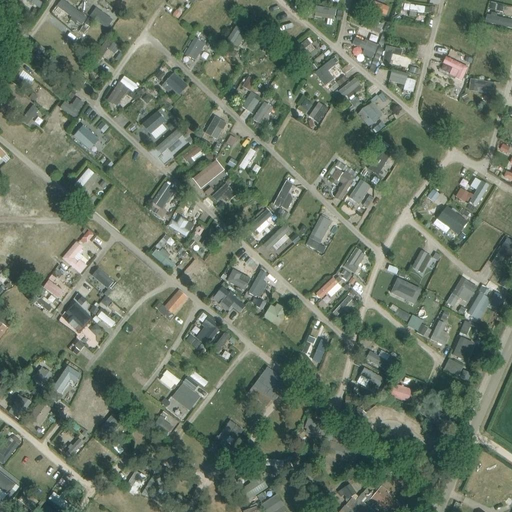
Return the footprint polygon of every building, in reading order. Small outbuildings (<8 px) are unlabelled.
[(38,0),(21,0),(20,2),(35,12),(28,23),(33,27),(47,6),(38,0)] [(266,0),(263,0),(251,11),(258,20),(273,7),(266,0)] [(57,16),(70,24),(73,19),(85,27),(91,18),(66,2),(57,16)] [(100,9),(93,18),(110,31),(117,23),(100,9)] [(339,21),(340,10),(318,9),(318,20),(339,21)] [(176,17),(182,21),(186,15),(179,11),(176,17)] [(457,11),(454,19),(470,26),(473,18),(457,11)] [(380,29),(384,31),(386,25),(368,18),(364,27),(378,33),(380,29)] [(489,28),(511,29),(511,19),(490,18),(489,28)] [(40,36),(46,39),(50,31),(45,28),(40,36)] [(229,44),(241,52),(252,36),(240,28),(229,44)] [(57,30),(51,43),(58,46),(64,33),(57,30)] [(493,43),(511,46),(511,42),(511,34),(495,32),(493,43)] [(366,51),(364,54),(375,61),(382,49),(360,36),(355,45),(366,51)] [(188,57),(199,63),(208,46),(198,40),(188,57)] [(309,40),(298,52),(306,61),(318,48),(309,40)] [(394,62),(403,63),(404,50),(395,49),(394,62)] [(136,67),(146,71),(152,55),(142,51),(136,67)] [(97,70),(103,60),(96,56),(90,66),(97,70)] [(276,79),(285,61),(274,56),(266,74),(276,79)] [(449,58),(446,65),(455,69),(452,76),(465,82),(472,69),(449,58)] [(335,61),(318,75),(329,89),(338,81),(331,73),(340,66),(335,61)] [(379,75),(383,64),(376,62),(373,73),(379,75)] [(297,64),(288,65),(289,73),(298,71),(297,64)] [(167,66),(162,74),(166,77),(171,70),(167,66)] [(203,77),(208,71),(202,66),(197,72),(203,77)] [(349,75),(353,81),(360,76),(356,70),(349,75)] [(408,87),(410,75),(395,72),(392,83),(408,87)] [(163,90),(176,103),(191,88),(178,75),(163,90)] [(340,84),(344,89),(351,82),(347,77),(340,84)] [(255,94),(261,83),(251,78),(246,89),(255,94)] [(350,100),(364,87),(357,80),(343,93),(350,100)] [(409,80),(407,92),(416,94),(419,82),(409,80)] [(472,93),(497,96),(499,84),(473,81),(472,93)] [(280,93),(283,87),(278,83),(274,89),(280,93)] [(120,109),(129,96),(135,100),(138,95),(122,84),(110,102),(120,109)] [(245,110),(256,115),(264,99),(253,94),(245,110)] [(151,105),(155,100),(150,96),(146,101),(151,105)] [(54,114),(64,102),(58,98),(49,110),(54,114)] [(75,108),(67,103),(63,111),(79,120),(88,104),(80,100),(75,108)] [(357,109),(363,106),(360,100),(354,102),(357,109)] [(305,108),(310,112),(314,106),(309,103),(305,108)] [(255,121),(264,128),(277,111),(268,104),(255,121)] [(312,119),(323,125),(332,111),(321,104),(312,119)] [(370,128),(385,120),(377,105),(362,113),(370,128)] [(432,112),(445,118),(448,111),(435,105),(432,112)] [(33,128),(44,113),(36,107),(25,122),(33,128)] [(0,121),(9,121),(9,108),(0,108),(0,121)] [(335,137),(344,120),(340,118),(343,113),(336,109),(324,131),(335,137)] [(164,111),(145,126),(149,131),(168,117),(164,111)] [(60,112),(50,129),(55,132),(65,115),(60,112)] [(399,121),(408,116),(406,112),(397,116),(399,121)] [(160,143),(175,128),(164,118),(150,132),(160,143)] [(209,137),(222,141),(229,123),(216,118),(209,137)] [(278,148),(286,153),(304,124),(296,119),(278,148)] [(380,134),(393,124),(390,120),(376,129),(380,134)] [(273,124),(270,129),(276,133),(279,127),(273,124)] [(359,129),(350,144),(361,151),(370,136),(359,129)] [(12,139),(27,150),(32,143),(18,132),(12,139)] [(235,135),(226,151),(233,154),(241,138),(235,135)] [(468,136),(467,147),(484,149),(485,137),(468,136)] [(302,158),(312,140),(305,137),(295,154),(302,158)] [(325,146),(328,140),(321,137),(318,142),(325,146)] [(316,142),(307,157),(317,163),(326,149),(316,142)] [(346,142),(338,151),(344,157),(352,148),(346,142)] [(0,156),(5,162),(10,156),(0,146),(0,156)] [(204,147),(185,156),(190,168),(199,164),(198,162),(209,157),(204,147)] [(138,164),(132,160),(137,152),(131,148),(120,167),(132,174),(138,164)] [(352,148),(349,158),(355,160),(358,150),(352,148)] [(254,150),(241,169),(249,174),(261,155),(254,150)] [(378,161),(389,166),(394,155),(383,150),(378,161)] [(217,168),(222,176),(227,172),(223,165),(217,168)] [(196,181),(203,190),(220,176),(213,167),(196,181)] [(330,178),(345,187),(335,203),(342,207),(357,180),(336,168),(330,178)] [(84,194),(97,174),(90,170),(77,189),(84,194)] [(224,183),(231,179),(228,173),(221,177),(224,183)] [(221,179),(211,183),(213,188),(223,184),(221,179)] [(408,180),(396,201),(407,208),(419,187),(408,180)] [(351,200),(363,207),(374,188),(363,181),(351,200)] [(291,196),(297,186),(290,183),(276,206),(291,214),(298,201),(291,196)] [(213,197),(225,210),(239,197),(228,184),(213,197)] [(170,188),(160,210),(171,216),(181,193),(170,188)] [(428,202),(435,207),(442,196),(436,192),(428,202)] [(12,196),(9,201),(27,211),(30,205),(12,196)] [(35,203),(47,209),(50,202),(38,197),(35,203)] [(249,201),(238,211),(244,217),(254,207),(249,201)] [(126,223),(138,209),(129,202),(117,216),(126,223)] [(446,206),(436,220),(457,236),(467,222),(446,206)] [(473,207),(464,213),(469,222),(479,215),(473,207)] [(17,216),(18,211),(12,208),(10,214),(17,216)] [(143,213),(132,230),(137,234),(149,217),(143,213)] [(282,226),(273,213),(249,230),(259,243),(282,226)] [(324,218),(313,237),(324,243),(335,224),(324,218)] [(184,219),(182,226),(176,223),(172,231),(187,238),(193,223),(184,219)] [(267,247),(272,252),(275,249),(280,254),(292,240),(289,237),(293,233),(287,226),(267,247)] [(484,227),(471,245),(483,254),(496,236),(484,227)] [(67,228),(67,233),(56,234),(56,240),(76,239),(76,228),(67,228)] [(212,250),(222,234),(215,230),(205,246),(212,250)] [(87,250),(98,236),(92,231),(81,245),(87,250)] [(412,232),(409,237),(407,235),(396,252),(405,258),(419,237),(412,232)] [(157,241),(166,248),(172,240),(163,233),(157,241)] [(493,266),(501,271),(505,263),(511,267),(511,241),(509,240),(493,266)] [(91,269),(79,258),(86,250),(79,244),(65,260),(84,277),(91,269)] [(293,274),(313,253),(304,245),(285,266),(293,274)] [(118,255),(131,264),(136,257),(124,248),(118,255)] [(175,274),(180,268),(170,261),(172,258),(160,249),(154,258),(175,274)] [(359,250),(346,269),(356,276),(370,257),(359,250)] [(423,253),(416,272),(426,276),(433,257),(423,253)] [(471,258),(466,265),(471,269),(476,262),(471,258)] [(446,262),(435,281),(445,287),(456,269),(446,262)] [(200,263),(189,274),(202,286),(212,275),(200,263)] [(316,268),(304,279),(312,287),(324,276),(316,268)] [(178,277),(182,280),(187,272),(183,270),(178,277)] [(263,305),(272,276),(261,272),(251,301),(263,305)] [(101,273),(94,286),(111,296),(118,283),(101,273)] [(235,273),(230,285),(249,292),(254,280),(235,273)] [(350,284),(355,277),(349,273),(344,279),(350,284)] [(126,282),(141,294),(147,286),(132,274),(126,282)] [(394,290),(404,291),(406,278),(384,276),(384,281),(395,283),(394,290)] [(46,290),(65,302),(73,289),(54,277),(46,290)] [(216,280),(204,294),(211,300),(223,286),(216,280)] [(331,296),(334,299),(345,290),(336,280),(318,297),(323,302),(331,296)] [(472,306),(480,287),(462,280),(450,308),(458,311),(462,302),(472,306)] [(222,308),(232,314),(227,322),(235,327),(249,304),(224,289),(219,297),(226,301),(222,308)] [(187,297),(179,290),(164,307),(159,303),(155,308),(169,321),(175,315),(173,314),(187,297)] [(355,294),(353,298),(361,303),(363,299),(355,294)] [(497,294),(494,300),(504,305),(507,300),(497,294)] [(126,311),(132,305),(121,295),(115,301),(126,311)] [(470,317),(483,323),(494,301),(481,295),(470,317)] [(344,323),(360,307),(351,298),(335,315),(344,323)] [(106,299),(103,307),(111,310),(114,302),(106,299)] [(51,316),(56,309),(43,301),(38,308),(51,316)] [(275,308),(270,305),(263,318),(278,326),(287,311),(277,304),(275,308)] [(98,317),(104,309),(98,305),(92,313),(98,317)] [(409,324),(413,317),(400,310),(396,316),(409,324)] [(111,326),(115,320),(103,312),(99,318),(111,326)] [(415,317),(410,328),(427,336),(430,329),(424,327),(426,323),(415,317)] [(204,327),(208,331),(199,339),(207,348),(224,332),(212,319),(204,327)] [(308,333),(297,328),(299,322),(294,320),(287,336),(303,343),(308,333)] [(0,323),(0,344),(11,332),(1,322),(0,323)] [(451,336),(446,334),(449,326),(441,323),(433,343),(446,348),(451,336)] [(469,339),(474,326),(467,323),(462,336),(469,339)] [(173,324),(169,330),(178,336),(182,331),(173,324)] [(93,332),(101,343),(108,337),(100,326),(93,332)] [(164,327),(157,336),(170,347),(177,338),(164,327)] [(36,343),(46,338),(43,331),(33,336),(36,343)] [(95,351),(100,346),(86,333),(82,338),(95,351)] [(57,350),(66,355),(76,339),(66,334),(57,350)] [(227,334),(209,353),(216,359),(234,340),(227,334)] [(137,353),(141,348),(127,336),(123,341),(137,353)] [(463,338),(455,357),(469,363),(477,344),(463,338)] [(320,341),(314,363),(324,366),(330,343),(320,341)] [(82,353),(87,347),(81,342),(77,348),(82,353)] [(161,362),(165,357),(151,346),(147,351),(161,362)] [(414,376),(418,369),(420,370),(427,356),(415,351),(408,365),(407,364),(404,371),(414,376)] [(384,352),(381,358),(373,353),(369,360),(391,373),(398,361),(384,352)] [(119,376),(124,371),(108,357),(103,362),(119,376)] [(94,372),(102,375),(105,368),(97,365),(94,372)] [(64,396),(72,381),(79,384),(84,375),(69,367),(56,391),(64,396)] [(271,400),(273,402),(287,382),(267,367),(248,393),(266,406),(271,400)] [(426,367),(423,372),(430,376),(433,370),(426,367)] [(34,380),(43,389),(55,376),(46,368),(34,380)] [(170,372),(162,382),(174,392),(183,382),(170,372)] [(197,373),(193,378),(207,389),(211,383),(197,373)] [(129,390),(134,384),(128,379),(123,385),(129,390)] [(196,408),(204,399),(186,384),(171,403),(180,410),(188,401),(196,408)] [(413,400),(415,389),(396,386),(395,398),(413,400)] [(98,395),(92,407),(105,413),(111,401),(98,395)] [(22,407),(18,404),(11,413),(21,421),(34,405),(28,401),(22,407)] [(42,426),(55,411),(44,402),(31,417),(42,426)] [(246,427),(256,409),(249,405),(239,424),(246,427)] [(357,408),(350,417),(352,418),(357,422),(358,422),(360,419),(364,414),(365,413),(357,408)] [(79,412),(73,421),(83,427),(88,418),(79,412)] [(113,437),(125,423),(116,415),(104,428),(113,437)] [(173,433),(176,427),(162,419),(159,425),(173,433)] [(310,421),(309,433),(320,434),(321,422),(310,421)] [(227,449),(243,429),(234,422),(218,442),(227,449)] [(8,428),(0,437),(7,443),(15,434),(8,428)] [(324,439),(331,442),(327,453),(326,455),(327,456),(324,464),(333,467),(336,458),(345,461),(353,464),(358,449),(350,446),(349,448),(344,446),(345,443),(340,442),(343,435),(336,431),(336,432),(329,428),(324,439)] [(190,449),(198,452),(203,443),(195,439),(190,449)] [(0,460),(9,466),(21,445),(15,442),(9,453),(1,449),(4,443),(0,441),(0,460)] [(97,470),(104,449),(90,445),(84,466),(97,470)] [(32,455),(43,463),(47,457),(36,449),(32,455)] [(29,483),(41,467),(37,464),(31,472),(15,461),(9,469),(29,483)] [(269,468),(276,468),(276,472),(287,471),(286,461),(269,462),(269,468)] [(0,500),(7,506),(22,489),(0,470),(0,500)] [(344,500),(347,504),(344,506),(338,511),(381,511),(383,510),(385,511),(399,511),(403,508),(395,501),(397,499),(392,496),(388,493),(381,487),(380,488),(372,481),(361,494),(358,498),(354,494),(356,493),(350,483),(336,492),(340,497),(343,495),(346,499),(344,500)] [(260,483),(244,490),(246,495),(262,488),(260,483)] [(268,485),(247,496),(251,502),(271,491),(268,485)] [(293,488),(283,491),(290,509),(299,505),(293,488)] [(289,511),(290,511),(281,496),(264,506),(267,511),(289,511)]
